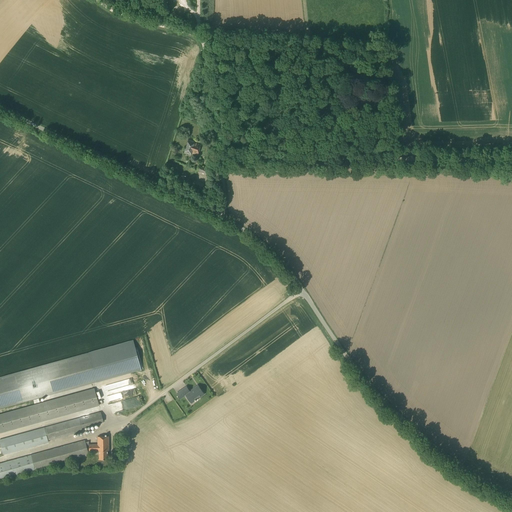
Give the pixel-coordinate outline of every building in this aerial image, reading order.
[(197,155),(200,145),(193,143),(194,142),(188,140),(184,153),(189,155),(190,152),(197,155)] [(206,175),(208,170),(199,166),(197,171),(206,175)] [(136,350),(133,340),(0,376),(0,408),(97,382),(141,370),(138,359),(140,359),(137,349),(136,350)] [(186,386),(175,393),(180,400),(185,396),(191,404),(204,394),(201,390),(200,390),(197,385),(189,391),(186,386)] [(124,391),(125,398),(112,401),(113,404),(120,403),(120,399),(138,396),(136,388),(124,391)] [(0,432),(98,406),(94,389),(0,414),(0,432)] [(0,445),(3,455),(48,442),(47,441),(82,431),(81,428),(103,422),(100,412),(0,439),(0,445)] [(107,459),(107,450),(108,450),(108,436),(97,436),(97,443),(90,444),(90,451),(98,450),(98,459),(107,459)] [(0,479),(88,455),(86,445),(84,441),(0,463),(0,479)]
